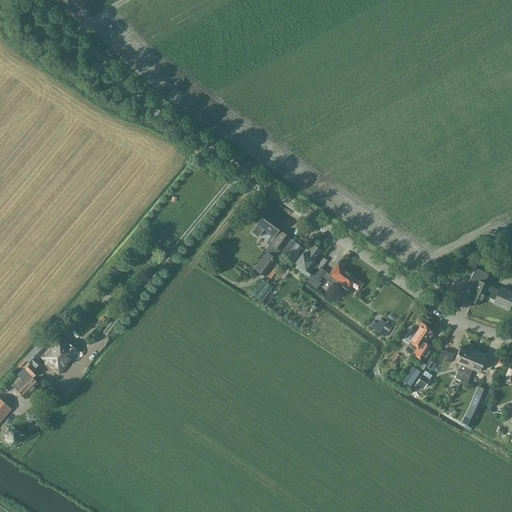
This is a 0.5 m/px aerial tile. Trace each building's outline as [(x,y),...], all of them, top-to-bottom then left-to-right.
[(257,225),(251,233),(257,238),(263,230),(277,241),(273,246),(283,253),(292,241),(289,238),(290,238),(281,231),(280,233),(277,231),(284,223),(266,210),(256,224),(257,225)] [(151,238),(143,230),(139,234),(147,243),(151,238)] [(294,243),(284,256),(292,262),(302,249),(294,243)] [(301,253),(293,263),(296,265),(295,268),(308,277),(315,267),(311,264),(321,251),(313,244),(304,255),(301,253)] [(267,255),(255,270),(265,277),(278,261),(268,254),(267,255)] [(350,290),(352,287),(357,291),(362,284),(357,280),(358,279),(337,263),(329,274),(321,268),(326,260),(323,258),(315,267),(318,269),(314,274),(312,273),(306,281),(316,289),(320,283),(318,281),(322,277),(334,286),(338,281),(350,290)] [(499,291),(484,284),(489,274),(475,267),(468,282),(476,286),(469,300),(478,305),(483,296),(494,300),(492,303),(507,310),(511,299),(511,293),(501,288),(499,291)] [(270,279),(277,270),(274,268),(267,277),(270,279)] [(377,324),(374,322),(369,328),(384,337),(391,326),(380,320),(377,324)] [(409,328),(401,340),(406,344),(407,343),(416,349),(411,356),(422,363),(431,349),(425,345),(434,332),(420,323),(415,332),(409,328)] [(44,363),(58,375),(77,352),(58,335),(45,350),(41,346),(31,356),(35,364),(39,359),(38,358),(39,356),(45,362),(44,363)] [(461,347),(455,361),(461,364),(455,377),(461,380),(467,366),(472,353),(461,347)] [(440,358),(445,360),(448,352),(443,350),(440,358)] [(461,380),(459,384),(464,386),(472,369),(479,371),(484,358),(485,358),(484,357),(485,355),(479,352),(478,355),(473,353),(472,353),(467,366),(461,380)] [(24,358),(17,366),(19,368),(26,360),(24,358)] [(434,364),(430,361),(426,367),(430,370),(434,364)] [(32,377),(37,372),(29,364),(24,369),(32,377)] [(412,366),(402,381),(410,386),(420,371),(412,366)] [(24,399),(39,386),(28,375),(21,381),(21,380),(13,387),(24,399)] [(429,380),(421,375),(416,383),(423,389),(429,380)] [(469,405),(462,423),(471,427),(479,409),(480,410),(488,391),(477,386),(469,405)] [(0,421),(11,410),(0,400),(0,421)] [(30,431),(39,427),(37,421),(27,425),(30,431)] [(16,444),(20,439),(18,432),(15,429),(8,430),(4,434),(5,441),(9,444),(16,444)]
